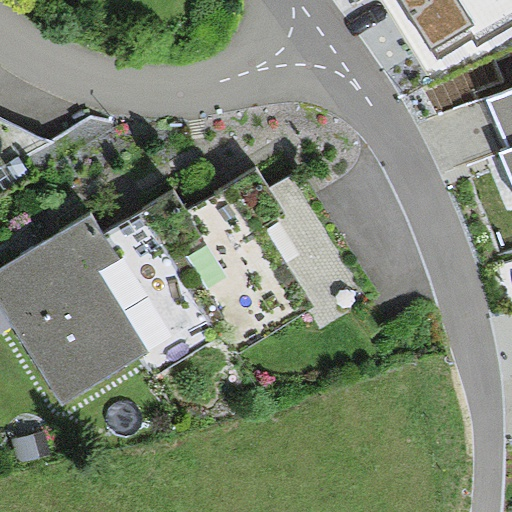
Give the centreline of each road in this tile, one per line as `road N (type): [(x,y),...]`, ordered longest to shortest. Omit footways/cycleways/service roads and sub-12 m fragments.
road 1 (residential): [(481,511),(487,433),(480,353),(409,191),(308,37)]
road 2 (residential): [(0,42),(72,86),(136,94),(195,88),(308,37)]
